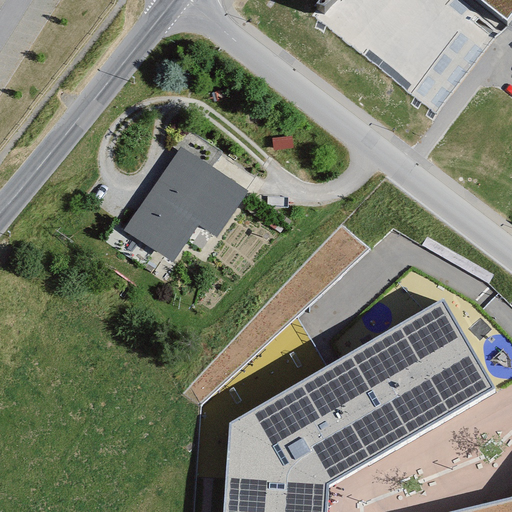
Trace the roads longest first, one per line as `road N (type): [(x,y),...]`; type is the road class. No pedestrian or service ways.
road 1 (residential): [(180,0),(511,254)]
road 2 (residential): [(0,213),(174,0)]
